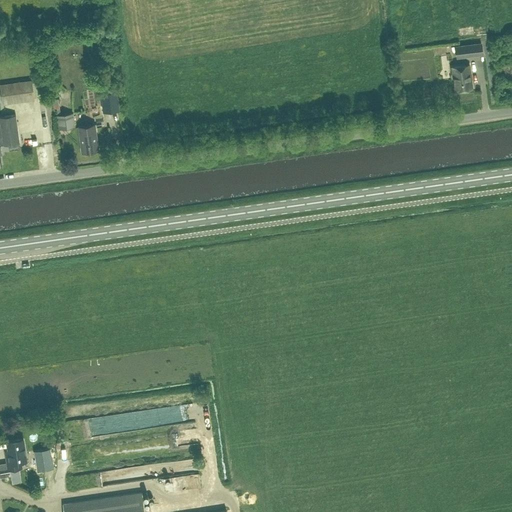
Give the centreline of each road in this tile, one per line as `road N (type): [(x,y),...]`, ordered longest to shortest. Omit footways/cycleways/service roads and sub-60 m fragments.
road 1 (unclassified): [(0,183),(511,111)]
road 2 (primary): [(0,248),(511,176)]
